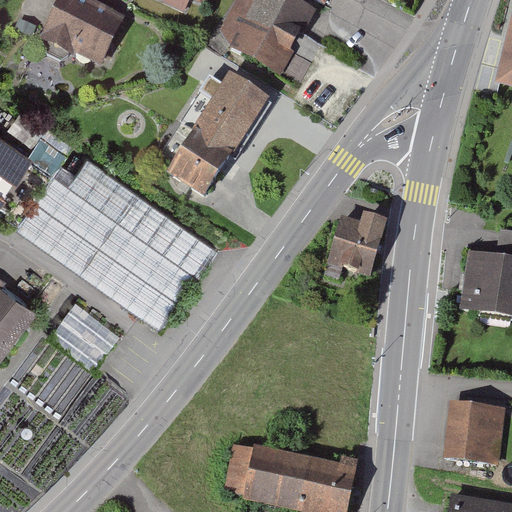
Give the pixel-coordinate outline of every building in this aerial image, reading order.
[(126,21),(82,0),(61,0),(41,42),(45,44),(44,47),(45,57),(61,64),(69,58),(71,55),(102,69),(126,21)] [(187,0),(205,8),(208,0),(187,0)] [(317,15),(289,0),(259,0),(256,6),(245,0),(239,0),(218,37),(230,51),(279,82),(296,54),(293,52),(300,37),(304,38),(317,15)] [(305,0),(325,12),(331,0),(305,0)] [(511,19),(496,86),(511,89),(511,19)] [(270,102),(231,77),(168,180),(205,203),(270,102)] [(45,131),(20,113),(8,130),(34,148),(31,153),(34,155),(31,160),(52,175),(54,176),(69,186),(76,176),(60,163),(71,146),(47,128),(45,131)] [(31,153),(0,131),(0,209),(19,223),(52,175),(31,160),(34,155),(31,153)] [(69,186),(54,176),(17,230),(161,332),(218,250),(88,158),(76,176),(69,186)] [(362,225),(343,221),(328,269),(371,282),(388,226),(364,218),(362,225)] [(496,260),(470,255),(460,314),(511,321),(511,233),(501,231),(496,260)] [(10,280),(0,272),(0,360),(38,310),(6,285),(10,280)] [(66,313),(108,344),(122,325),(80,295),(66,313)] [(507,412),(451,405),(444,462),(500,469),(507,412)] [(341,468),(255,450),(254,455),(234,451),(225,496),(245,501),(244,505),(279,511),(349,511),(359,465),(342,461),(341,468)] [(511,511),(511,508),(453,498),(450,511),(511,511)]
